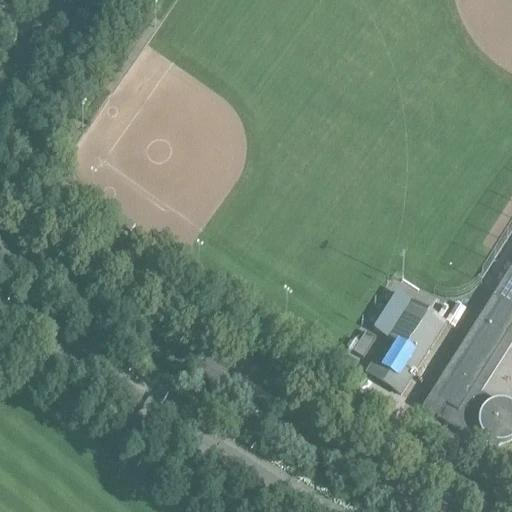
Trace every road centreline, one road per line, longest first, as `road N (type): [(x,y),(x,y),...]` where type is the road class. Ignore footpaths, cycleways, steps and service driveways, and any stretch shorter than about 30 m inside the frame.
road 1 (residential): [(435,511),(0,232)]
road 2 (unknown): [(0,323),(294,511)]
